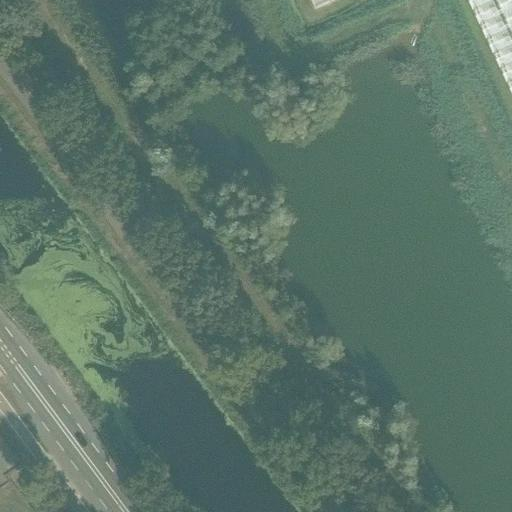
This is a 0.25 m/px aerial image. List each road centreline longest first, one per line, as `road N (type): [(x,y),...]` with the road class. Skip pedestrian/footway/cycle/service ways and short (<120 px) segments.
road 1 (unclassified): [(325,511),(0,72)]
road 2 (secondary): [(124,511),(0,344)]
